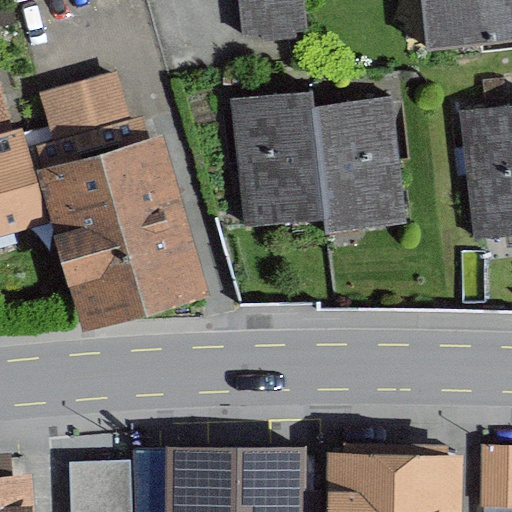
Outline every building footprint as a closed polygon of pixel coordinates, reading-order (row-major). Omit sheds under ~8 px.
[(511,0),(430,0),(433,42),(511,37),(511,0)] [(295,2),(243,7),(246,36),(298,31),(295,2)] [(60,145),(31,154),(52,224),(83,328),(198,293),(146,118),(123,125),(111,84),(48,103),(60,145)] [(311,101),(237,109),(249,223),(322,216),(313,116),(311,101)] [(0,102),(0,238),(52,224),(31,154),(23,134),(10,137),(0,102)] [(387,109),(313,116),(322,216),(324,228),(398,221),(387,109)] [(511,114),(465,119),(476,234),(511,230),(511,114)] [(511,511),(511,456),(486,457),(485,511),(511,511)] [(127,474),(130,511),(301,511),(302,458),(126,458),(127,474)] [(454,511),(455,463),(334,461),(332,511),(454,511)] [(130,511),(127,474),(77,478),(80,511),(130,511)] [(28,511),(26,480),(0,481),(0,511),(28,511)]
